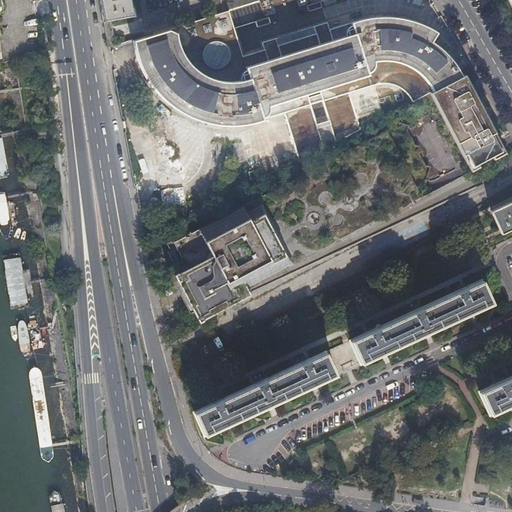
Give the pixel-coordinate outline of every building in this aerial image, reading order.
[(98,0),(103,21),(131,16),(127,0),(98,0)] [(220,0),(224,12),(263,0),(220,0)] [(428,94),(461,77),(452,63),(442,52),(430,43),(437,33),(423,25),(407,20),(390,17),(372,17),(356,20),(332,28),(330,21),(266,41),(268,48),(247,54),(233,9),(224,12),(137,39),(140,52),(146,68),(155,83),(166,96),(179,107),(194,115),(210,121),(227,124),(244,123),(258,121),(282,114),(297,163),(359,130),(348,94),(372,86),(380,85),(385,85),(391,86),(396,88),(400,91),(405,94),(408,99),(411,103),(428,94)] [(461,77),(428,94),(463,161),(467,159),(471,167),(482,162),(484,166),(488,163),(486,160),(500,153),(495,144),(499,142),(497,139),(503,134),(494,122),(488,112),(481,98),(477,85),(470,87),(468,83),(465,85),(461,77)] [(426,170),(396,111),(379,120),(385,131),(183,238),(174,242),(175,246),(172,248),(193,288),(188,290),(190,293),(195,291),(196,294),(198,298),(193,300),(195,303),(199,300),(203,307),(206,306),(209,310),(218,305),(317,253),(321,253),(324,252),(328,250),(332,248),(335,246),(338,243),(341,240),(421,198),(410,178),(426,170)] [(0,178),(10,177),(1,132),(0,131),(0,178)] [(0,193),(0,231),(1,234),(4,239),(6,241),(9,236),(10,231),(10,223),(5,193),(0,193)] [(511,201),(491,211),(501,234),(511,229),(511,201)] [(8,257),(5,260),(14,310),(31,308),(21,255),(15,256),(8,257)] [(409,314),(375,329),(374,326),(366,330),(367,333),(349,341),(324,353),(306,361),(305,358),(297,362),(298,364),(265,380),(264,377),(262,378),(261,376),(253,380),(255,385),(219,401),(218,398),(210,402),(211,405),(193,414),(204,436),(214,432),(215,434),(228,429),(240,423),(239,420),(257,412),(258,415),(270,409),(283,403),(282,400),(301,392),(302,394),(313,389),(327,383),(325,380),(335,376),(360,364),(369,360),(371,363),(382,357),(396,351),(395,348),(413,340),(414,342),(427,337),(440,331),(438,328),(457,320),(458,322),(472,316),(483,311),(482,308),(491,304),(480,281),(462,289),(461,287),(453,290),(455,293),(419,309),(417,304),(409,308),(410,310),(408,311),(409,314)] [(47,463),(49,464),(52,460),(54,457),(41,375),(39,372),(35,370),(32,371),(30,374),(29,376),(41,459),(45,462),(47,463)] [(478,392),(489,415),(511,405),(511,404),(511,376),(505,380),(504,378),(495,381),(497,384),(478,392)] [(52,511),(65,511),(62,496),(60,494),(58,493),(54,493),(52,494),(50,497),(52,511)]
